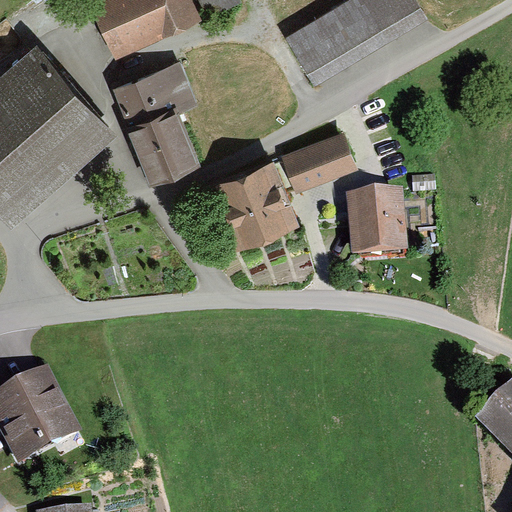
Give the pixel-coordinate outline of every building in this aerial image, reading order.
[(174,0),(110,0),(93,7),(112,58),(186,30),(174,0)] [(413,0),(356,0),(291,39),(317,82),(424,17),(413,0)] [(38,49),(0,82),(0,206),(17,226),(117,138),(38,49)] [(179,63),(113,91),(153,186),(198,167),(176,113),(196,104),(179,63)] [(341,137),(282,158),(294,190),(353,169),(341,137)] [(270,170),(215,192),(240,256),(296,233),(270,170)] [(399,205),(351,206),(352,265),(401,264),(399,205)] [(48,380),(0,406),(0,430),(23,473),(82,440),(48,380)] [(511,404),(481,434),(511,466),(511,404)]
